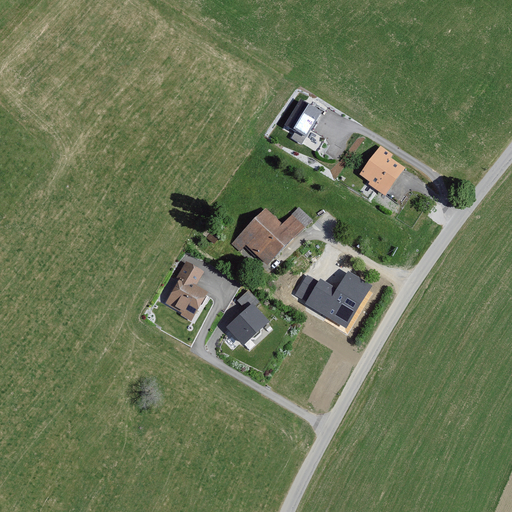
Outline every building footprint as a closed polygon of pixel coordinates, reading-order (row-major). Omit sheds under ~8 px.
[(321,118),(302,106),(287,127),(306,140),(321,118)] [(391,157),(382,151),(363,176),(372,183),(370,185),(385,196),(402,172),(389,163),(391,157)] [(314,223),(300,209),(285,225),(269,209),(233,246),(241,254),(247,247),(270,269),(314,223)] [(206,273),(187,264),(166,306),(184,315),(183,318),(196,324),(211,293),(199,287),(206,273)] [(345,282),(345,292),(365,292),(365,282),(345,282)] [(239,302),(249,313),(231,329),(248,348),(274,324),(258,307),(262,304),(250,292),(239,302)]
